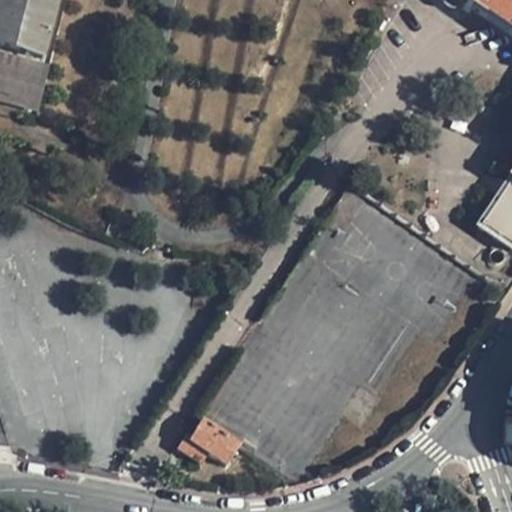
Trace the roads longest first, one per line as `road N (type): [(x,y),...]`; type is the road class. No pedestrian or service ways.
road 1 (residential): [(0,488),(166,511)]
road 2 (residential): [(511,511),(492,458),(487,394)]
